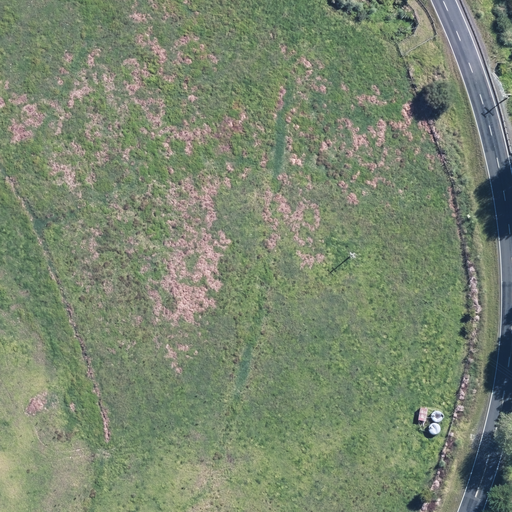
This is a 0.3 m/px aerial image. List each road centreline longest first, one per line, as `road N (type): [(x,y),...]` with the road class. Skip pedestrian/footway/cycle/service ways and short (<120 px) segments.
road 1 (primary): [(511,263),(485,112),(442,0)]
road 2 (primary): [(470,511),(504,392),(511,328)]
